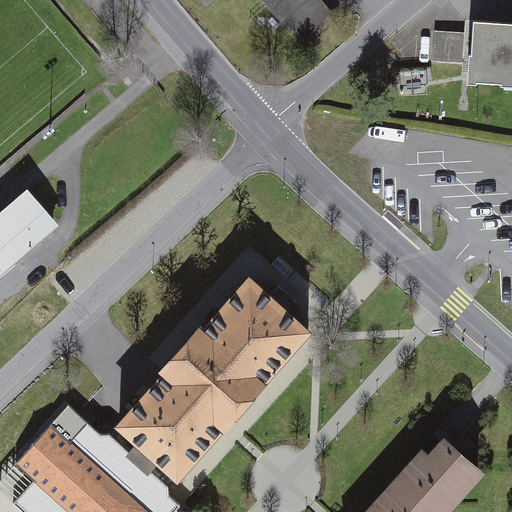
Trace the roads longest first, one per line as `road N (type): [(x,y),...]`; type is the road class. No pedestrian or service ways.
road 1 (residential): [(269,133),(0,385)]
road 2 (residential): [(269,133),(511,355)]
road 3 (residential): [(424,0),(269,133)]
road 4 (residential): [(155,0),(269,133)]
